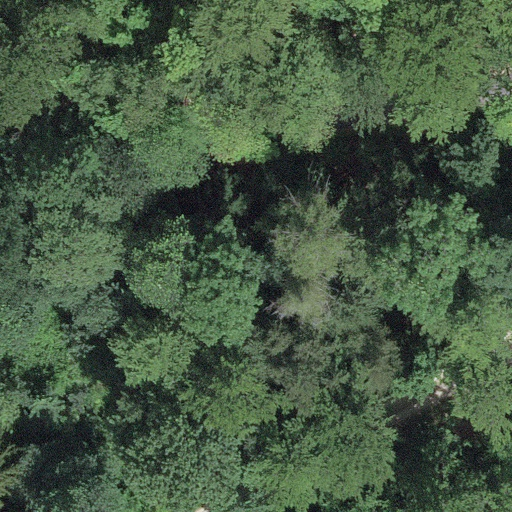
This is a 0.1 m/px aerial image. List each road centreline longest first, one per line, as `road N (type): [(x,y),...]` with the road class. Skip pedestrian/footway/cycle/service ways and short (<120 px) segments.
road 1 (track): [(511,84),(269,126),(0,95)]
road 2 (track): [(231,511),(511,356)]
